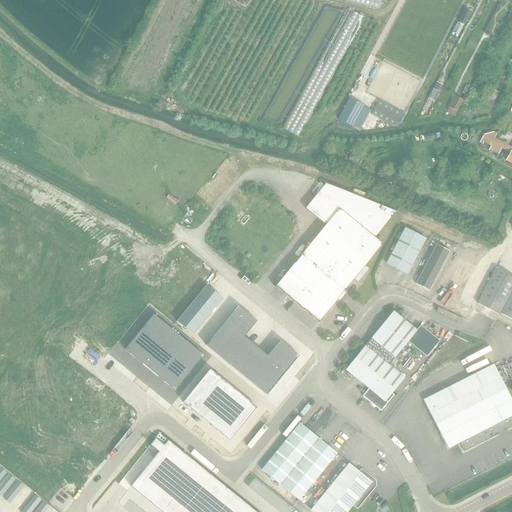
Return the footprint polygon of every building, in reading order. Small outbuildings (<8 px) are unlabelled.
[(340,0),(378,10),(380,0),(340,0)] [(298,137),(364,18),(348,9),(282,128),(298,137)] [(492,28),(488,36),(493,38),(497,31),(492,28)] [(433,89),(428,98),(431,99),(435,101),(439,92),(433,89)] [(373,93),(371,101),(379,103),(380,95),(373,93)] [(454,95),(448,107),(449,108),(447,112),(454,116),(456,112),(457,113),(464,101),(454,95)] [(348,98),(338,119),(352,126),(363,106),(348,98)] [(431,99),(425,110),(431,113),(437,102),(435,101),(431,99)] [(382,107),(376,104),(371,114),(376,117),(382,107)] [(467,105),(460,117),(469,121),(476,109),(467,105)] [(406,117),(402,116),(400,120),(405,122),(404,123),(408,125),(410,120),(406,119),(406,117)] [(511,125),(509,124),(506,130),(508,131),(507,132),(511,134),(511,145),(511,147),(494,138),(497,134),(494,132),(483,135),(480,141),(490,146),(488,150),(498,155),(501,149),(509,153),(505,161),(511,165),(511,125)] [(350,154),(348,160),(358,163),(359,157),(350,154)] [(325,225),(275,287),(318,322),(382,245),(374,238),(395,211),(325,183),(304,208),(325,225)] [(404,228),(386,263),(407,274),(425,239),(404,228)] [(449,251),(436,244),(415,284),(428,291),(449,251)] [(129,285),(148,300),(176,266),(157,251),(129,285)] [(511,276),(495,268),(477,303),(499,315),(500,313),(511,319),(511,276)] [(206,285),(176,321),(192,335),(222,298),(206,285)] [(237,305),(205,345),(266,395),(299,356),(279,340),(267,356),(244,337),(256,321),(237,305)] [(393,311),(371,338),(395,357),(407,341),(426,357),(439,341),(420,325),(416,330),(393,311)] [(153,314),(124,350),(175,391),(204,356),(153,314)] [(0,381),(11,390),(46,347),(30,333),(0,369),(0,381)] [(371,338),(365,346),(388,365),(395,357),(371,338)] [(388,365),(365,346),(345,369),(368,388),(362,396),(380,411),(394,395),(391,393),(404,378),(388,365)] [(451,386),(423,400),(447,448),(460,442),(464,450),(466,450),(483,441),(485,438),(487,439),(498,434),(498,431),(501,430),(504,428),(507,429),(511,426),(511,401),(493,364),(477,372),(451,386)] [(209,369),(182,402),(229,441),(257,407),(209,369)] [(299,500),(337,453),(299,423),(261,470),(299,500)] [(158,452),(130,486),(161,511),(256,511),(168,440),(163,445),(155,438),(150,445),(158,452)] [(359,472),(348,463),(310,510),(313,511),(346,511),(352,505),(357,509),(376,486),(375,480),(361,469),(359,472)]
